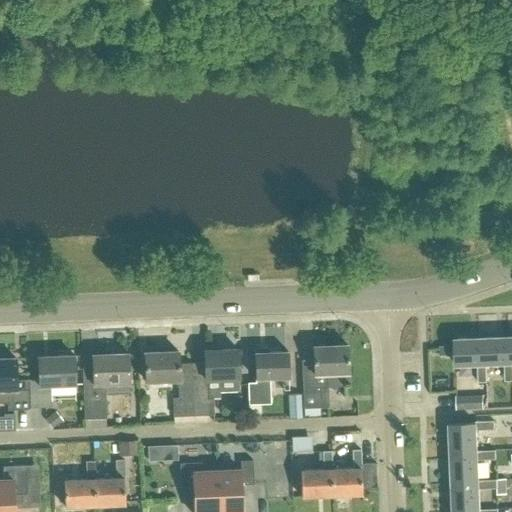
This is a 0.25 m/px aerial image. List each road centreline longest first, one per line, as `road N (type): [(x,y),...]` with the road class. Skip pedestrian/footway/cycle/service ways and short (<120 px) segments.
road 1 (tertiary): [(388,298),(0,312)]
road 2 (residential): [(395,511),(388,298)]
road 3 (tertiary): [(511,264),(388,298)]
